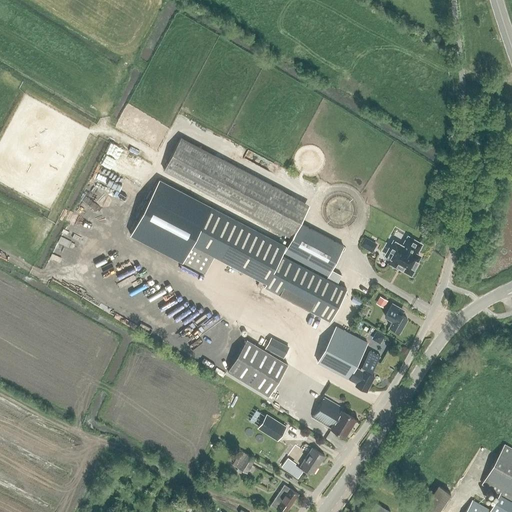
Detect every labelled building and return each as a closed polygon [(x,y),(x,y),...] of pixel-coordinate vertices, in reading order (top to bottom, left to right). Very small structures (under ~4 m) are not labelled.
[(240,210),(258,178),(181,137),(164,169),(240,210)] [(159,179),(136,223),(188,251),(192,244),(214,256),(266,283),(264,287),(330,321),(346,289),(281,255),(286,246),(159,179)] [(292,238),(284,252),(328,275),(343,246),(300,223),(292,238)] [(414,265),(419,256),(415,254),(421,245),(409,238),(407,239),(403,247),(394,242),(389,249),(395,253),(389,263),(398,268),(399,267),(402,269),(411,275),(416,266),(414,265)] [(364,240),(361,245),(368,250),(371,244),(364,240)] [(380,297),(376,303),(384,307),(387,301),(380,297)] [(389,326),(399,332),(407,318),(399,314),(402,309),(392,304),(385,316),(392,320),(389,326)] [(161,325),(156,333),(164,338),(169,329),(161,325)] [(336,326),(317,362),(349,379),(349,378),(356,382),(355,384),(366,390),(374,375),(371,373),(377,361),(366,355),(359,368),(355,366),(367,342),(336,326)] [(283,357),(288,344),(268,337),(263,350),(283,357)] [(288,365),(246,340),(227,371),(269,396),(288,365)] [(388,352),(383,363),(395,368),(400,357),(388,352)] [(342,411),(343,409),(343,408),(324,397),(312,417),(331,428),(344,437),(355,419),(342,411)] [(286,427),(266,414),(257,428),(278,441),(286,427)] [(511,511),(511,449),(504,445),(482,484),(499,494),(489,511),(491,511),(511,511)] [(325,456),(312,448),(300,466),(313,474),(325,456)] [(240,450),(233,465),(238,468),(237,470),(241,472),(242,471),(247,473),(255,459),(240,450)] [(282,467),(298,478),(303,471),(287,460),(282,467)] [(281,511),(286,511),(299,495),(284,485),(271,505),(281,511)] [(472,501),(465,511),(491,511),(489,511),(472,501)] [(370,511),(364,509),(362,511),(389,511),(390,511),(375,502),(370,511)]
